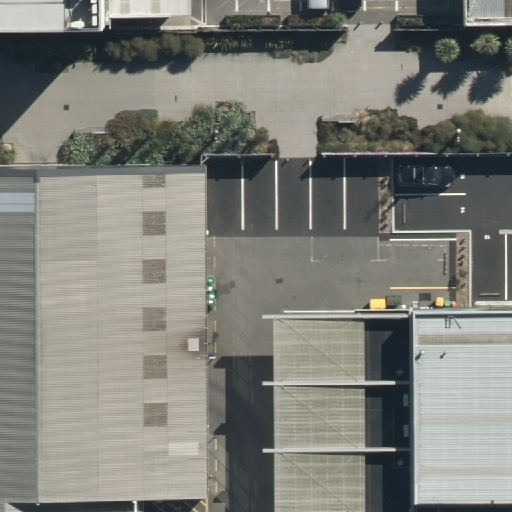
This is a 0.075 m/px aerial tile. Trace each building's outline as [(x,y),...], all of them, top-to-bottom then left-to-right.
[(105,0),(0,0),(0,14),(106,13),(105,0)] [(511,0),(465,0),(465,21),(511,20),(511,0)] [(208,495),(207,167),(0,167),(0,511),(147,511),(148,495),(208,495)] [(511,310),(417,311),(418,497),(511,496),(511,310)] [(413,311),(268,313),(269,511),(415,511),(418,497),(413,311)]
